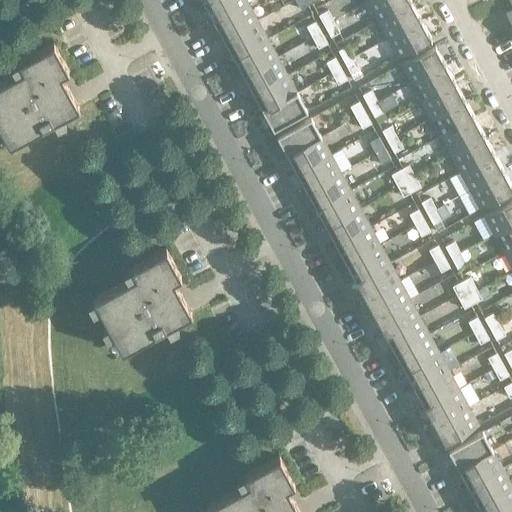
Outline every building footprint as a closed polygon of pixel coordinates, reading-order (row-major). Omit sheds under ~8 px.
[(247,1),(246,0),(206,0),(203,2),(213,20),(247,1)] [(309,3),(306,0),(295,0),(300,8),(309,3)] [(410,1),(409,0),(369,0),(367,2),(376,20),(410,1)] [(257,19),(247,1),(213,20),(223,38),(257,19)] [(420,19),(410,1),(376,20),(386,37),(420,19)] [(327,9),(318,14),(324,25),(333,20),(327,9)] [(267,37),(257,19),(223,38),(233,56),(267,37)] [(430,38),(420,19),(386,37),(397,56),(430,38)] [(321,32),(315,20),(306,25),(312,36),(321,32)] [(339,31),(333,20),(324,25),(330,36),(339,31)] [(327,43),(321,32),(312,36),(318,48),(327,43)] [(277,56),(267,37),(233,56),(243,74),(277,56)] [(68,69),(53,42),(18,61),(22,69),(0,80),(0,128),(9,144),(78,106),(60,73),(68,69)] [(444,63),(434,44),(400,63),(410,81),(444,63)] [(346,45),(337,50),(344,61),(353,56),(346,45)] [(286,73),(277,56),(243,74),(253,92),(286,73)] [(340,67),(334,56),(325,61),(331,72),(340,67)] [(359,67),(353,56),(344,61),(350,72),(359,67)] [(454,81),(444,63),(410,81),(420,99),(454,81)] [(346,78),(340,67),(331,72),(337,83),(346,78)] [(296,91),(286,73),(253,92),(262,110),(296,91)] [(464,99),(454,81),(420,99),(430,117),(464,99)] [(371,89),(362,94),(368,105),(377,100),(371,89)] [(306,110),(296,91),(262,110),(273,129),(306,110)] [(473,117),(464,99),(430,117),(440,135),(473,117)] [(364,111),(358,100),(349,105),(355,116),(364,111)] [(383,111),(377,100),(368,105),(374,116),(383,111)] [(370,122),(364,111),(355,116),(361,127),(370,122)] [(320,135),(310,117),(276,135),(286,154),(320,135)] [(483,135),(473,117),(440,135),(449,153),(483,135)] [(390,125),(381,129),(387,141),(396,136),(390,125)] [(330,153),(320,135),(286,154),(296,172),(330,153)] [(493,152),(483,135),(449,153),(459,171),(493,152)] [(384,147),(378,136),(369,141),(375,152),(384,147)] [(402,147),(396,136),(387,141),(393,152),(402,147)] [(390,158),(384,147),(375,152),(381,163),(390,158)] [(503,170),(493,152),(459,171),(469,189),(503,170)] [(340,171),(330,153),(296,172),(306,190),(340,171)] [(408,164),(402,167),(399,169),(405,180),(414,175),(408,164)] [(405,180),(399,169),(390,174),(396,185),(405,180)] [(511,189),(511,187),(503,170),(469,189),(479,208),(511,189)] [(350,189),(340,171),(306,190),(316,208),(350,189)] [(420,186),(414,175),(405,180),(411,191),(420,186)] [(411,191),(405,180),(396,185),(402,196),(411,191)] [(360,207),(350,189),(316,208),(326,226),(360,207)] [(429,196),(420,201),(426,212),(435,207),(429,196)] [(511,222),(511,198),(483,214),(493,233),(511,222)] [(369,225),(360,207),(326,226),(336,244),(369,225)] [(441,218),(435,207),(426,212),(432,223),(441,218)] [(424,219),(418,208),(409,213),(415,224),(424,219)] [(430,230),(424,219),(415,224),(421,235),(430,230)] [(511,245),(511,222),(493,233),(503,251),(511,245)] [(379,243),(369,225),(336,244),(345,262),(379,243)] [(453,240),(444,245),(450,256),(459,251),(453,240)] [(389,261),(379,243),(345,262),(355,280),(389,261)] [(444,255),(437,244),(428,249),(434,260),(444,255)] [(511,245),(503,251),(511,267),(511,245)] [(180,275),(165,248),(131,267),(135,275),(93,298),(121,350),(191,312),(173,279),(180,275)] [(465,262),(459,251),(450,256),(456,267),(465,262)] [(450,266),(444,255),(434,260),(441,271),(450,266)] [(399,279),(389,261),(355,280),(365,298),(399,279)] [(475,287),(469,275),(460,280),(466,291),(475,287)] [(409,297),(399,279),(365,298),(375,315),(409,297)] [(466,291),(460,280),(451,285),(457,296),(466,291)] [(481,298),(475,287),(466,291),(472,303),(481,298)] [(472,303),(466,291),(457,296),(463,307),(472,303)] [(418,315),(409,297),(375,315),(385,333),(418,315)] [(492,312),(483,317),(489,328),(499,323),(492,312)] [(428,333),(418,315),(385,333),(394,351),(428,333)] [(482,327),(476,316),(467,321),(473,332),(482,327)] [(505,334),(499,323),(489,328),(496,339),(505,334)] [(488,338),(482,327),(473,332),(479,343),(488,338)] [(438,351),(428,333),(394,351),(404,369),(438,351)] [(511,347),(503,352),(509,364),(511,362),(511,347)] [(448,369),(438,351),(404,369),(414,388),(448,369)] [(502,363),(496,352),(487,357),(493,368),(502,363)] [(508,374),(502,363),(493,368),(499,379),(508,374)] [(458,387),(448,369),(414,388),(424,405),(458,387)] [(492,369),(483,373),(487,380),(496,376),(492,369)] [(511,395),(511,381),(503,386),(509,397),(511,395)] [(468,405),(458,387),(424,405),(434,423),(468,405)] [(478,424),(468,405),(434,423),(444,442),(478,424)] [(492,449),(481,430),(448,449),(458,467),(492,449)] [(501,467),(492,449),(458,467),(468,485),(501,467)] [(294,482),(279,455),(244,474),(248,482),(206,505),(209,511),(300,511),(286,486),(294,482)] [(511,485),(501,467),(468,485),(477,503),(511,485)] [(503,511),(511,507),(511,486),(511,485),(477,503),(482,511),(503,511)]
